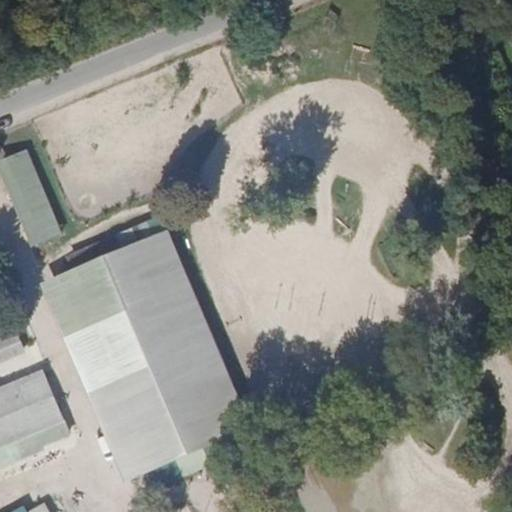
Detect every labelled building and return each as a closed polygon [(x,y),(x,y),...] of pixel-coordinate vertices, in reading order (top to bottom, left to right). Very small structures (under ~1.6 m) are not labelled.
[(62,231),(30,153),(7,161),(39,241),(41,245),(64,235),(62,231)] [(141,248),(133,232),(72,257),(80,275),(141,248)] [(233,425),(157,242),(141,248),(80,275),(63,282),(139,465),(233,425)] [(0,346),(23,337),(16,320),(0,326),(0,346)] [(0,449),(68,423),(43,362),(0,379),(0,449)] [(12,511),(49,511),(43,498),(12,511)]
